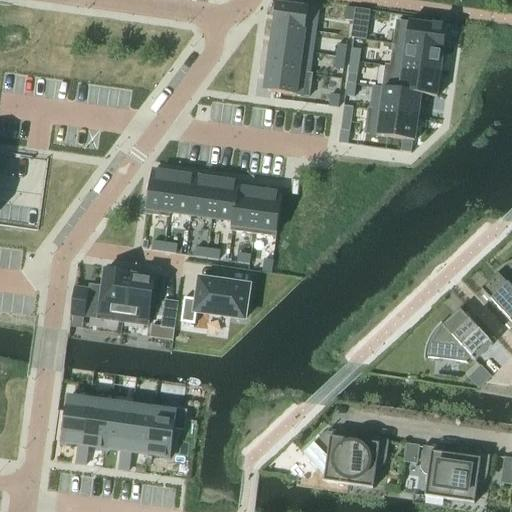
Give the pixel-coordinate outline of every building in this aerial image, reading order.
[(276,5),(273,27),(313,33),(316,11),(276,5)] [(346,9),(344,21),(353,22),(354,10),(346,9)] [(355,10),(353,23),(367,25),(369,12),(355,10)] [(397,22),(394,46),(443,53),(447,29),(409,24),(397,22)] [(273,27),(270,49),(310,54),(313,33),(273,27)] [(338,46),(336,58),(344,59),(346,47),(338,46)] [(386,67),(386,68),(440,75),(443,53),(394,46),(391,67),(386,67)] [(270,49),(267,70),(307,76),(310,54),(270,49)] [(352,50),(350,63),(359,64),(360,52),(352,50)] [(336,58),(334,70),(343,71),(344,59),(336,58)] [(350,63),(348,75),(357,76),(359,64),(350,63)] [(383,89),(383,90),(421,96),(421,97),(437,99),(440,75),(386,68),(383,89)] [(267,70),(263,93),(296,97),(308,99),(311,76),(307,76),(267,70)] [(347,85),(345,97),(354,99),(356,86),(347,85)] [(368,110),(368,111),(418,118),(421,97),(421,96),(383,90),(383,89),(376,88),(373,111),(368,110)] [(331,96),(329,108),(338,109),(339,97),(331,96)] [(368,111),(365,136),(377,138),(402,141),(401,153),(411,154),(412,143),(415,143),(418,118),(368,111)] [(340,132),(339,144),(347,146),(349,133),(340,132)] [(152,174),(146,216),(168,219),(169,219),(170,215),(169,215),(174,177),(152,174)] [(174,177),(169,215),(170,215),(190,218),(196,180),(174,177)] [(196,180),(190,218),(212,221),(217,183),(196,180)] [(217,183),(212,221),(232,223),(233,224),(238,190),(239,191),(240,186),(238,186),(217,183)] [(232,223),(231,233),(232,233),(253,236),(259,193),(239,191),(238,190),(233,224),(232,223)] [(259,193),(253,236),(276,239),(282,197),(259,193)] [(294,198),(287,244),(300,246),(299,247),(307,248),(307,247),(320,249),(323,226),(341,228),(364,207),(356,206),(326,202),(326,200),(312,198),(312,200),(294,198)] [(153,243),(151,252),(164,254),(165,245),(153,243)] [(165,245),(164,254),(176,255),(177,247),(165,245)] [(195,249),(194,258),(206,260),(208,251),(195,249)] [(208,251),(206,260),(218,261),(220,253),(208,251)] [(238,255),(237,264),(249,266),(250,257),(238,255)] [(264,261),(262,273),(271,274),(273,262),(264,261)] [(511,262),(509,264),(505,266),(501,268),(498,271),(494,274),(495,275),(496,275),(497,276),(480,292),(511,325),(511,262)] [(104,272),(98,321),(122,324),(129,277),(130,277),(131,275),(129,275),(104,272)] [(257,276),(255,291),(267,293),(269,277),(257,276)] [(129,277),(122,324),(147,328),(154,280),(130,277),(129,277)] [(184,300),(180,324),(195,326),(196,315),(209,316),(230,319),(245,321),(249,288),(230,286),(230,284),(219,283),(219,284),(200,281),(197,301),(184,300)] [(74,289),(71,317),(71,321),(71,323),(70,328),(73,328),(82,329),(84,319),(85,319),(89,291),(75,289),(74,289)] [(152,328),(150,339),(159,340),(173,342),(174,331),(178,304),(164,302),(161,329),(152,328)] [(424,357),(423,361),(425,361),(425,360),(466,365),(466,364),(471,360),(475,364),(492,347),(459,312),(442,328),(441,326),(441,325),(438,328),(435,331),(432,334),(430,338),(428,341),(427,345),(425,349),(424,353),(424,357)] [(67,400),(61,445),(78,447),(83,448),(90,403),(67,400)] [(78,447),(77,456),(87,458),(88,449),(105,451),(111,406),(90,403),(83,448),(78,447)] [(111,406),(105,451),(121,453),(126,454),(132,409),(111,406)] [(121,453),(120,462),(130,464),(131,455),(148,457),(154,408),(153,407),(153,412),(132,409),(126,454),(121,453)] [(154,408),(148,457),(170,460),(174,430),(184,432),(185,422),(187,412),(177,411),(154,408)] [(324,477),(323,484),(347,487),(354,442),(343,441),(344,436),(327,434),(332,429),(331,428),(302,455),(324,477)] [(354,442),(347,487),(372,491),(375,470),(380,469),(383,466),(385,462),(388,442),(365,439),(365,444),(354,442)] [(427,478),(424,498),(449,502),(455,457),(444,456),(445,451),(422,448),(419,467),(420,467),(420,472),(423,475),(427,478)] [(455,457),(449,502),(473,505),(476,485),(481,484),(484,481),(486,477),(487,477),(489,457),(467,454),(466,459),(455,457)] [(77,456),(76,465),(86,467),(87,458),(77,456)] [(511,460),(504,459),(502,473),(511,474),(511,460)] [(120,462),(119,471),(129,473),(130,464),(120,462)]
